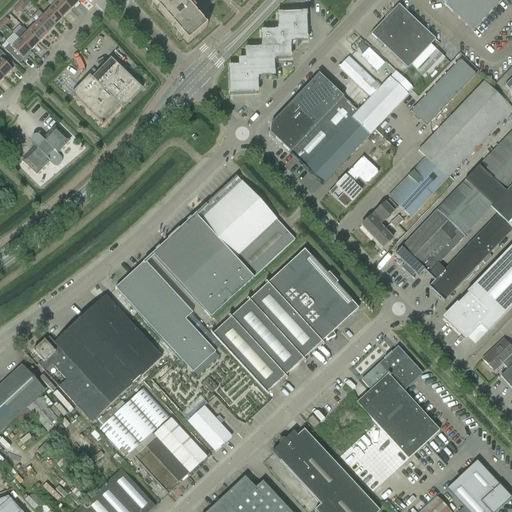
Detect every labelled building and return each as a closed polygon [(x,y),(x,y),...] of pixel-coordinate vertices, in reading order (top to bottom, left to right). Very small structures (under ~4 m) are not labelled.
[(59,0),(52,8),(63,19),(71,11),(59,0)] [(79,3),(75,0),(59,0),(71,11),(79,3)] [(186,4),(182,0),(160,0),(154,5),(188,44),(207,27),(193,12),(196,10),(189,2),(186,4)] [(439,0),(473,31),(502,0),(439,0)] [(22,2),(17,6),(21,10),(25,5),(22,2)] [(399,5),(371,35),(407,69),(435,40),(399,5)] [(21,10),(17,6),(13,11),(17,14),(21,10)] [(52,8),(44,16),(55,27),(63,19),(52,8)] [(44,16),(39,11),(30,19),(36,24),(47,35),(55,27),(44,16)] [(273,49),(274,60),(291,59),(290,47),(294,42),(307,42),(306,13),(278,14),(278,31),(261,32),(262,49),(273,49)] [(47,35),(36,24),(28,32),(39,43),(47,35)] [(39,43),(28,32),(28,33),(23,28),(15,36),(20,40),(31,51),(39,43)] [(20,40),(12,49),(10,46),(9,46),(5,50),(6,51),(19,64),(31,51),(20,40)] [(239,67),(229,67),(230,96),(258,94),(258,82),(262,77),(274,77),(274,60),(273,49),(262,49),(245,50),(245,60),(239,60),(239,67)] [(435,49),(415,70),(425,79),(444,59),(435,49)] [(0,59),(1,61),(0,61),(0,74),(4,79),(17,67),(3,54),(0,56),(0,59)] [(371,98),(381,87),(349,58),(339,68),(371,98)] [(92,79),(121,107),(120,107),(123,110),(142,90),(140,88),(141,86),(114,61),(113,62),(111,59),(92,79)] [(460,60),(410,112),(415,116),(414,117),(419,122),(420,121),(426,127),(476,75),(460,60)] [(371,98),(357,112),(351,119),(368,136),(408,95),(413,89),(385,63),(374,75),(380,75),(386,69),(392,76),(381,87),(371,98)] [(290,154),(343,98),(318,75),(270,125),(269,134),(290,154)] [(92,79),(89,76),(71,95),(102,126),(103,126),(102,125),(120,107),(121,107),(92,79)] [(511,111),(511,108),(491,89),(484,82),(418,151),(425,158),(388,197),(411,218),(511,111)] [(343,98),(290,154),(291,155),(291,154),(305,167),(304,168),(322,185),(368,136),(351,119),(357,112),(343,99),(344,98),(343,98)] [(35,148),(22,162),(36,175),(49,162),(54,167),(55,167),(56,167),(58,166),(59,166),(60,165),(61,163),(62,162),(62,161),(61,158),(57,154),(70,141),(55,127),(43,141),(38,137),(31,144),(35,148)] [(395,254),(394,255),(404,264),(401,268),(411,277),(414,274),(418,277),(418,276),(424,270),(428,275),(491,209),(497,215),(429,287),(429,286),(428,287),(443,302),(511,229),(511,131),(488,157),(465,181),(436,211),(395,254)] [(353,184),(358,178),(366,186),(379,172),(363,157),(329,193),(346,209),(362,192),(353,184)] [(237,181),(154,258),(210,319),(255,278),(295,241),(237,181)] [(385,204),(361,226),(382,249),(393,240),(379,226),(393,213),(393,212),(397,209),(389,200),(385,204)] [(398,216),(390,224),(395,229),(403,221),(398,216)] [(467,294),(443,318),(465,339),(479,325),(487,333),(511,307),(511,245),(466,293),(467,294)] [(304,250),(212,335),(266,394),(326,339),(327,342),(335,337),(333,333),(358,310),(335,285),(337,283),(329,273),(327,275),(304,250)] [(146,264),(116,291),(194,375),(216,355),(186,322),(193,315),(146,264)] [(67,380),(59,388),(91,423),(162,358),(106,297),(55,344),(50,337),(45,341),(47,343),(46,343),(55,352),(48,359),(67,380)] [(67,380),(48,359),(55,352),(46,343),(47,343),(45,341),(44,340),(33,351),(42,361),(38,365),(59,388),(67,380)] [(511,349),(504,340),(483,360),(494,371),(502,364),(508,370),(511,365),(511,349)] [(371,390),(356,404),(408,460),(439,431),(403,392),(422,375),(398,348),(392,353),(391,352),(384,359),(384,360),(362,381),(371,390)] [(511,365),(508,370),(500,377),(511,389),(511,365)] [(0,433),(15,419),(21,425),(32,414),(48,432),(60,422),(38,398),(45,392),(21,366),(0,386),(0,433)] [(144,390),(100,428),(126,458),(169,418),(144,390)] [(204,407),(188,423),(215,452),(231,436),(204,407)] [(312,416),(307,421),(314,429),(319,424),(312,416)] [(207,459),(171,420),(153,436),(156,439),(134,459),(167,495),(179,485),(179,484),(189,474),(190,475),(207,459)] [(293,432),(271,453),(320,505),(314,511),(315,511),(378,511),(379,511),(304,430),(297,436),(293,432)] [(457,479),(446,489),(467,511),(496,511),(501,507),(511,499),(477,462),(467,470),(457,479)] [(121,471),(95,495),(110,511),(149,511),(154,508),(145,498),(137,489),(121,471)] [(289,511),(262,482),(255,489),(244,478),(207,511),(289,511)] [(110,511),(95,495),(76,511),(110,511)] [(450,511),(435,496),(417,511),(450,511)] [(21,511),(8,497),(0,500),(0,511),(21,511)]
